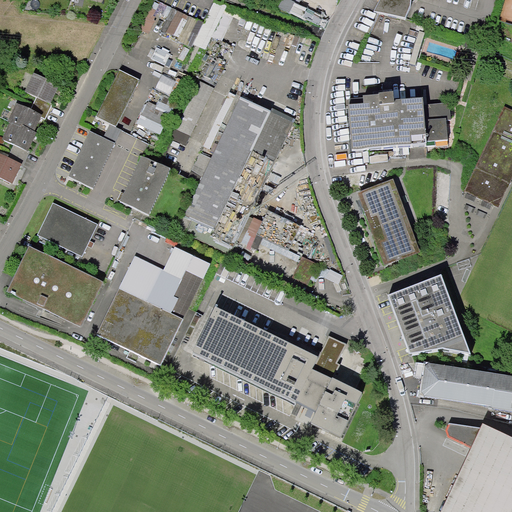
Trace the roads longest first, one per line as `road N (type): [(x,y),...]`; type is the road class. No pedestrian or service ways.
road 1 (residential): [(397,511),(406,470),(397,398),(315,166),(315,88),(350,0)]
road 2 (residential): [(0,328),(380,511)]
road 3 (residential): [(134,0),(0,248)]
